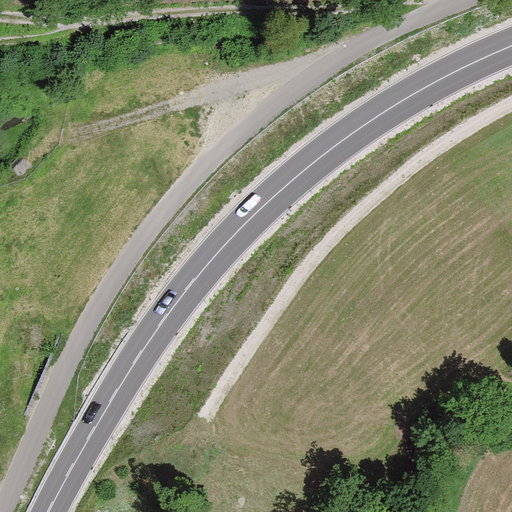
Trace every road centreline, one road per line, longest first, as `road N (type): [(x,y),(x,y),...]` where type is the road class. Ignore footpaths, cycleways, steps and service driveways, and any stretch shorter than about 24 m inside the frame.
road 1 (track): [(0,501),(107,263),(165,180),(287,85),(461,0)]
road 2 (secondary): [(49,511),(121,381),(223,246),(330,148),(396,102),(511,45)]
road 3 (track): [(372,0),(112,16),(0,40)]
